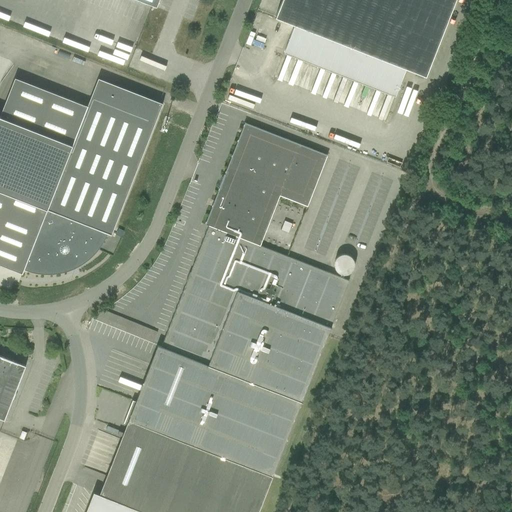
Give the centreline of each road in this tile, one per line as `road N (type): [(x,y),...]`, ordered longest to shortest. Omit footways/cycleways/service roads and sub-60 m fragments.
road 1 (unclassified): [(72,314),(117,282),(143,246),(244,0)]
road 2 (unknown): [(458,0),(412,126),(399,136),(368,135),(280,101),(226,48)]
road 3 (unclassified): [(45,511),(73,440),(79,385),(72,314)]
